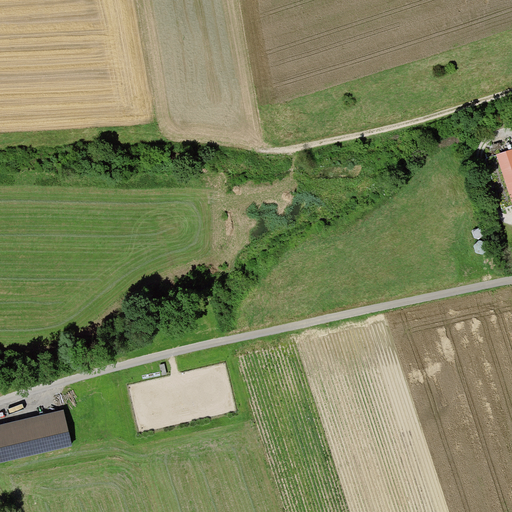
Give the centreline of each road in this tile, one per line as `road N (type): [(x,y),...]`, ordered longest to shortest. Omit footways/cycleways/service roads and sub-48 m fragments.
road 1 (track): [(0,400),(171,352),(511,279)]
road 2 (track): [(152,140),(284,150),(511,90)]
